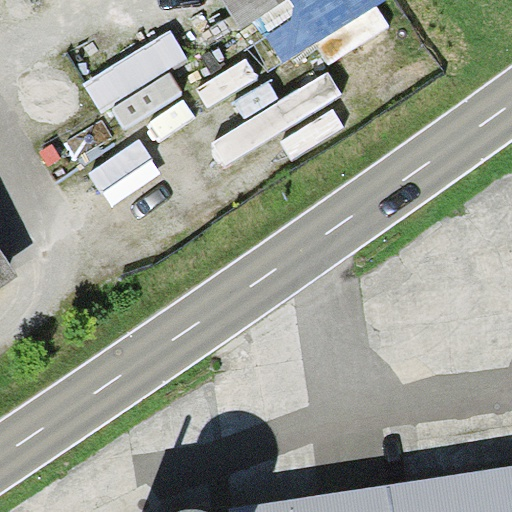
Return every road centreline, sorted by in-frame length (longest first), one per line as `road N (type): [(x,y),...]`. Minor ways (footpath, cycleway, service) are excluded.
road 1 (secondary): [(511,100),(0,456)]
road 2 (track): [(418,327),(511,213)]
